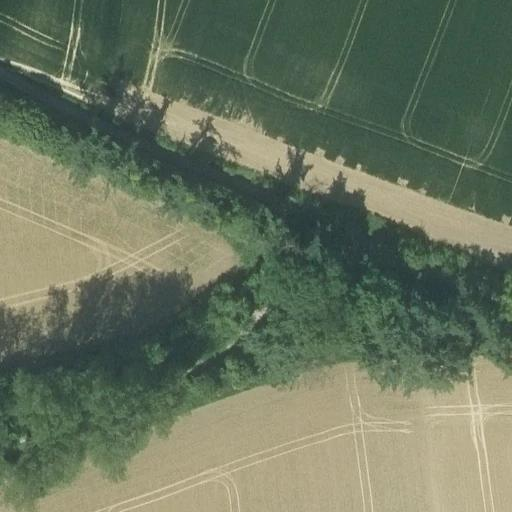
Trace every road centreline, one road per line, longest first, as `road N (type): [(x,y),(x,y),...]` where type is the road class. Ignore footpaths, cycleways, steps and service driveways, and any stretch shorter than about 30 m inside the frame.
road 1 (unclassified): [(0,451),(161,382),(310,278),(370,259)]
road 2 (unclassified): [(0,74),(322,223),(370,259)]
road 3 (unclassified): [(511,303),(412,265),(370,259)]
road 4 (track): [(368,332),(432,315),(511,310)]
